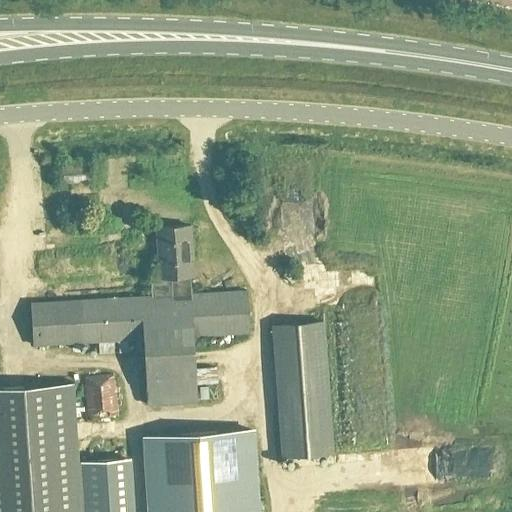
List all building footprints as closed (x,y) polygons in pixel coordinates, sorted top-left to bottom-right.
[(90,159),(62,161),(63,181),(91,178),(90,159)] [(196,385),(217,383),(216,367),(194,369),(192,336),(249,333),(246,290),(189,294),(188,277),(193,277),(189,225),(156,227),(159,279),(151,279),(152,295),(31,304),(34,347),(143,340),(148,406),(197,403),(196,385)] [(322,322),(272,326),(282,457),(332,453),(322,322)] [(108,413),(108,416),(118,416),(114,374),(84,377),(88,418),(96,418),(95,414),(108,413)] [(0,511),(80,511),(72,383),(0,387),(0,511)] [(146,437),(150,511),(256,511),(251,430),(146,437)]
